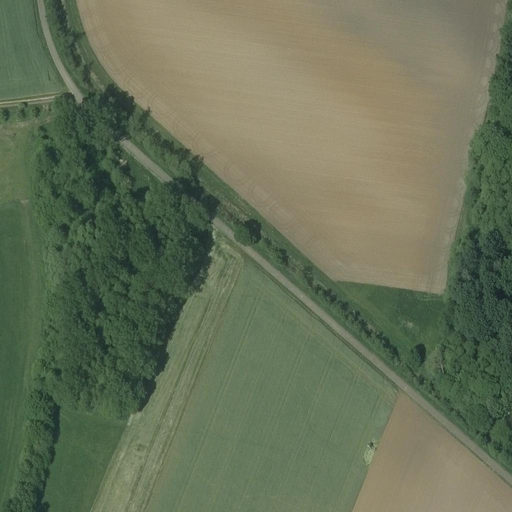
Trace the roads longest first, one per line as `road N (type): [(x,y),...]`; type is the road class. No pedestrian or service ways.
road 1 (unclassified): [(40,0),(51,47),(99,118),(511,481)]
road 2 (track): [(509,0),(446,304)]
